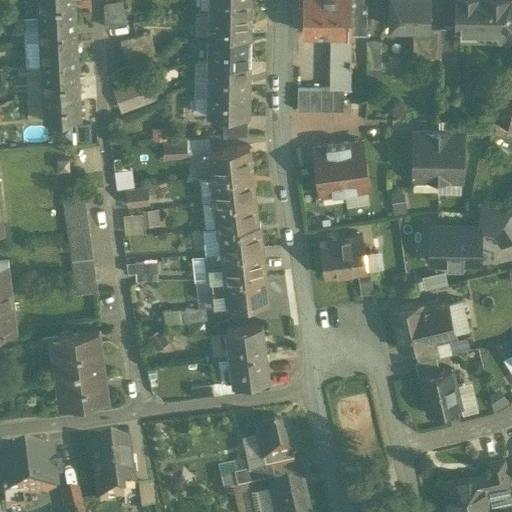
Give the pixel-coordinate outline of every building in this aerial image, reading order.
[(74,0),(37,0),(39,14),(75,12),(74,0)] [(128,0),(107,0),(111,22),(131,19),(128,0)] [(214,0),(214,9),(250,9),(250,0),(214,0)] [(350,0),(302,0),(302,31),(330,31),(350,32),(350,0)] [(366,0),(350,0),(350,32),(366,32),(366,0)] [(430,0),(389,0),(389,25),(413,26),(430,26),(430,25),(430,0)] [(511,0),(454,0),(454,25),(454,34),(455,34),(502,34),(511,24),(511,0)] [(250,9),(214,9),(214,22),(209,22),(209,34),(247,35),(247,25),(250,25),(250,9)] [(75,12),(39,14),(40,39),(76,37),(75,12)] [(511,24),(502,34),(499,37),(507,45),(511,40),(511,24)] [(430,26),(413,26),(412,48),(438,48),(438,54),(439,54),(440,25),(430,25),(430,26)] [(454,25),(440,25),(439,54),(438,61),(455,61),(455,34),(454,34),(454,25)] [(149,30),(120,38),(123,51),(153,43),(149,30)] [(350,32),(330,31),(330,87),(343,87),(350,87),(350,32)] [(247,35),(209,34),(208,46),(213,46),(213,60),(249,60),(249,45),(247,45),(247,35)] [(76,37),(40,39),(41,64),(77,62),(76,37)] [(381,40),(366,40),(366,66),(380,66),(381,40)] [(153,43),(123,51),(127,64),(156,57),(153,43)] [(249,60),(213,60),(213,73),(208,73),(208,85),(246,86),(246,76),(249,76),(249,60)] [(77,62),(41,64),(43,89),(79,87),(77,62)] [(511,68),(509,65),(497,120),(511,123),(511,68)] [(117,85),(126,108),(162,94),(153,71),(117,85)] [(246,86),(208,85),(207,97),(212,97),(212,110),(207,110),(207,111),(247,112),(248,112),(248,96),(246,96),(246,86)] [(79,87),(43,89),(44,115),(80,113),(79,87)] [(330,87),(297,87),(297,109),(343,110),(343,87),(330,87)] [(247,112),(223,112),(223,135),(247,134),(247,112)] [(438,132),(414,131),(413,178),(437,178),(438,132)] [(462,132),(438,132),(437,178),(461,179),(462,132)] [(186,139),(163,141),(163,156),(187,155),(186,139)] [(361,139),(337,142),(344,189),(368,186),(361,139)] [(337,142),(313,146),(320,193),(344,189),(337,142)] [(249,144),(196,150),(198,170),(211,169),(211,174),(252,170),(249,144)] [(69,156),(57,157),(58,169),(70,168),(69,156)] [(120,166),(121,183),(137,182),(136,165),(120,166)] [(252,170),(213,174),(214,184),(212,184),(214,200),(255,195),(252,170)] [(147,186),(126,188),(128,203),(149,201),(147,186)] [(84,190),(63,193),(69,238),(90,236),(84,190)] [(255,195),(216,200),(217,210),(215,210),(217,225),(220,225),(258,221),(255,195)] [(214,200),(202,201),(205,226),(217,225),(215,210),(217,210),(216,200),(214,200)] [(258,221),(220,225),(221,235),(220,235),(222,250),(223,250),(262,246),(261,229),(259,230),(258,221)] [(479,224),(430,223),(430,244),(430,262),(446,262),(446,266),(462,266),(462,262),(479,262),(479,245),(479,244),(476,244),(476,238),(479,238),(479,224)] [(362,233),(320,238),(324,274),(367,268),(362,233)] [(90,236),(69,238),(76,292),(97,289),(90,236)] [(262,246),(223,250),(224,260),(223,260),(224,275),(224,276),(265,271),(262,246)] [(376,247),(377,265),(387,264),(386,246),(376,247)] [(8,259),(0,259),(0,327),(16,326),(8,259)] [(156,259),(135,260),(136,271),(157,270),(156,259)] [(429,285),(452,280),(449,267),(426,272),(429,285)] [(265,271),(224,276),(224,275),(209,277),(212,304),(268,298),(265,271)] [(422,300),(390,308),(399,347),(454,333),(454,331),(452,331),(445,301),(447,301),(446,298),(422,304),(422,300)] [(205,304),(179,308),(181,319),(206,316),(205,304)] [(261,321),(226,326),(229,353),(265,348),(261,321)] [(99,327),(58,333),(60,349),(53,350),(58,386),(65,385),(67,401),(108,396),(99,327)] [(436,342),(414,347),(417,359),(436,355),(439,354),(436,342)] [(265,348),(229,353),(233,380),(268,375),(265,348)] [(417,359),(414,360),(418,375),(420,375),(419,374),(439,369),(436,355),(417,359)] [(439,369),(419,374),(420,375),(428,412),(460,404),(452,366),(439,369)] [(287,418),(254,425),(263,466),(264,471),(265,472),(271,471),(293,466),(292,460),(296,459),(287,418)] [(128,443),(92,448),(99,503),(124,500),(122,488),(133,487),(128,443)] [(51,453),(0,459),(0,480),(2,498),(3,498),(22,496),(56,491),(54,478),(60,477),(58,463),(52,464),(51,453)] [(491,471),(442,481),(447,504),(451,504),(452,511),(511,511),(511,503),(511,504),(489,509),(484,485),(507,480),(508,480),(503,456),(488,459),(491,471)] [(265,472),(264,471),(234,478),(237,491),(274,482),(271,471),(265,472)] [(507,480),(484,485),(489,509),(511,504),(507,480)] [(151,484),(138,486),(141,509),(154,508),(151,484)] [(308,511),(303,487),(270,495),(274,511),(308,511)] [(82,511),(77,490),(61,494),(65,511),(82,511)] [(22,496),(3,498),(3,500),(4,500),(5,511),(23,509),(22,496)]
